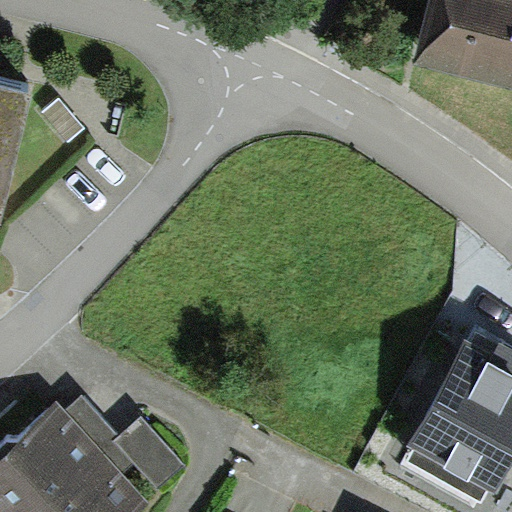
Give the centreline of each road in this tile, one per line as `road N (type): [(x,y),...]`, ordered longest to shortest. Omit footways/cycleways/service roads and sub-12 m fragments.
road 1 (residential): [(247,69),(168,185),(0,341)]
road 2 (residential): [(247,69),(437,158),(511,223)]
road 3 (residential): [(56,0),(161,26),(247,69)]
